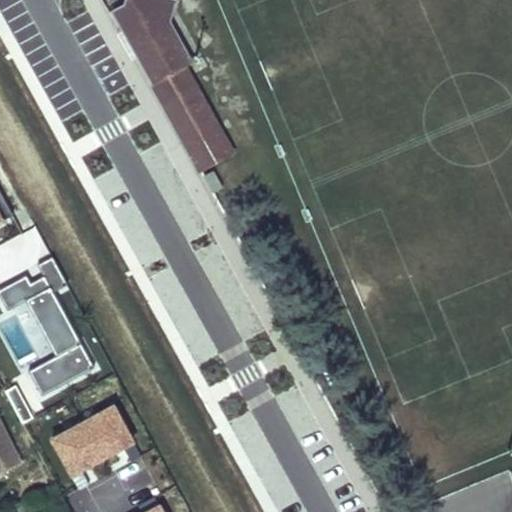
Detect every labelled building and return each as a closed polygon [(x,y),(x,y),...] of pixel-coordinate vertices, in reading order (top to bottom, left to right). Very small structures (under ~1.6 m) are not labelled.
[(111,15),(152,86),(182,69),(190,65),(167,26),(173,4),(157,0),(124,0),(122,9),(111,15)] [(182,69),(152,86),(160,100),(191,84),(182,69)] [(191,84),(160,100),(199,173),(230,155),(191,84)] [(39,398),(94,371),(56,292),(66,288),(36,226),(20,234),(0,192),(0,306),(3,312),(16,305),(40,354),(22,362),(39,398)] [(20,422),(32,416),(15,384),(4,390),(20,422)] [(54,433),(70,468),(129,442),(113,406),(54,433)] [(0,419),(0,471),(21,461),(0,419)] [(163,511),(160,503),(139,511),(163,511)]
